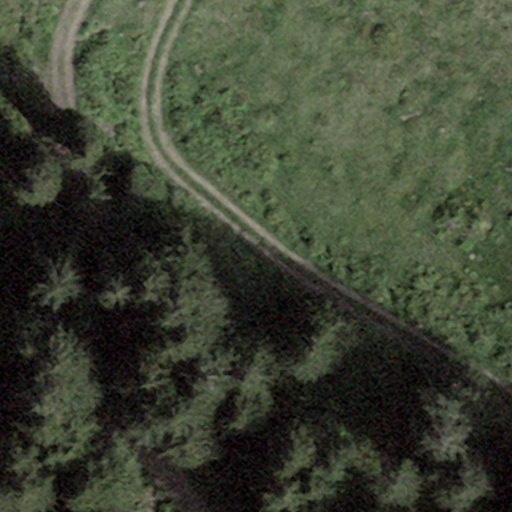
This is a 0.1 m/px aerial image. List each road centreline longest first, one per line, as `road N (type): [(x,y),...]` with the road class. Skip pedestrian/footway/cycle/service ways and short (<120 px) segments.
road 1 (track): [(182,0),(157,116),(180,179),(511,406)]
road 2 (track): [(81,0),(55,55),(78,204),(129,362)]
road 3 (track): [(129,362),(165,478),(186,511)]
